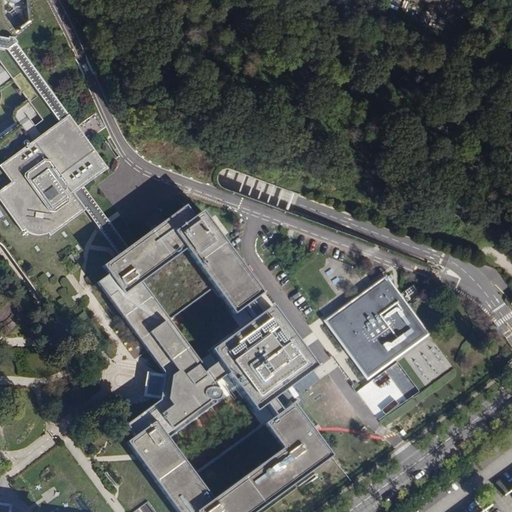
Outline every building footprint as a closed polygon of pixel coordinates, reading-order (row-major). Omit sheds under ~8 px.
[(6,0),(5,25),(23,26),(24,0),(6,0)] [(0,49),(6,51),(16,43),(18,42),(14,37),(9,36),(8,38),(0,37),(0,49)] [(16,43),(6,51),(58,122),(59,122),(70,117),(16,43)] [(103,268),(119,256),(86,210),(51,236),(47,232),(45,233),(41,235),(38,235),(34,235),(30,234),(28,232),(26,231),(25,229),(22,232),(0,201),(0,191),(11,183),(0,167),(0,165),(58,122),(6,51),(0,49),(0,74),(6,71),(35,110),(0,135),(0,243),(1,244),(5,247),(65,331),(83,318),(112,358),(139,339),(98,283),(108,275),(103,268)] [(59,122),(58,122),(0,165),(0,167),(11,183),(0,191),(0,201),(22,232),(25,229),(26,231),(28,232),(30,234),(34,235),(38,235),(41,235),(45,233),(47,232),(51,236),(86,210),(74,193),(82,187),(108,168),(70,117),(59,122)] [(127,248),(82,187),(74,193),(86,210),(119,256),(128,249),(127,248)] [(98,283),(139,339),(165,374),(164,377),(159,378),(156,394),(161,396),(159,401),(127,426),(135,437),(127,443),(177,511),(257,511),(331,457),(292,404),(282,411),(275,417),(194,476),(167,439),(214,405),(216,400),(220,398),(220,396),(220,394),(218,392),(220,389),(216,384),(227,376),(255,413),(266,405),(273,400),(316,368),(271,307),(260,315),(254,320),(210,352),(218,363),(207,371),(169,320),(213,287),(234,315),(245,307),(251,302),(262,294),(201,211),(194,217),(185,205),(127,248),(128,249),(119,256),(103,268),(108,275),(98,283)] [(424,334),(384,280),(328,321),(368,374),(424,334)] [(410,286),(398,294),(403,301),(415,293),(410,286)] [(260,315),(251,302),(245,307),(254,320),(260,315)] [(156,394),(159,378),(148,379),(146,390),(156,394)] [(282,411),(273,400),(266,405),(275,417),(282,411)]
